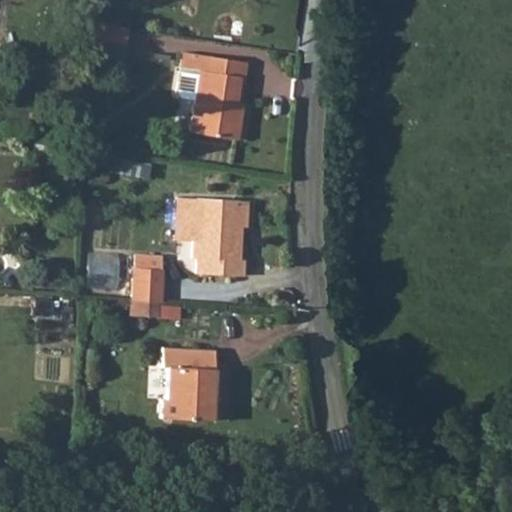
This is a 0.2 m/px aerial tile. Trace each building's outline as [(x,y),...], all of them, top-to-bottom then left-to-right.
[(93,41),(123,45),(126,29),(95,24),(93,41)] [(178,68),(197,71),(199,55),(180,52),(178,68)] [(188,132),(235,139),(240,103),(233,102),(237,78),(241,78),(243,62),(199,55),(197,71),(196,75),(192,100),(188,132)] [(178,98),(192,100),(196,75),(177,72),(174,93),(178,98)] [(68,138),(84,141),(88,122),(72,119),(68,138)] [(82,158),(84,144),(52,139),(48,161),(67,164),(68,155),(82,158)] [(190,240),(193,198),(174,197),(171,239),(190,240)] [(239,276),(240,259),(235,259),(238,226),(235,226),(237,201),(193,198),(190,240),(189,258),(194,258),(193,273),(239,276)] [(244,201),(237,201),(235,226),(238,226),(243,226),(244,201)] [(87,251),(85,289),(116,291),(118,253),(87,251)] [(132,255),(131,268),(157,269),(157,257),(132,255)] [(38,279),(49,279),(50,261),(39,261),(38,279)] [(154,301),(157,301),(159,269),(157,269),(131,268),(129,300),(134,300),(154,301)] [(154,317),(154,301),(134,300),(133,316),(154,317)] [(53,302),(35,301),(34,314),(52,315),(53,302)] [(156,418),(209,420),(210,397),(210,387),(216,388),(217,369),(210,368),(211,350),(159,348),(158,367),(163,367),(162,399),(157,399),(156,418)]
